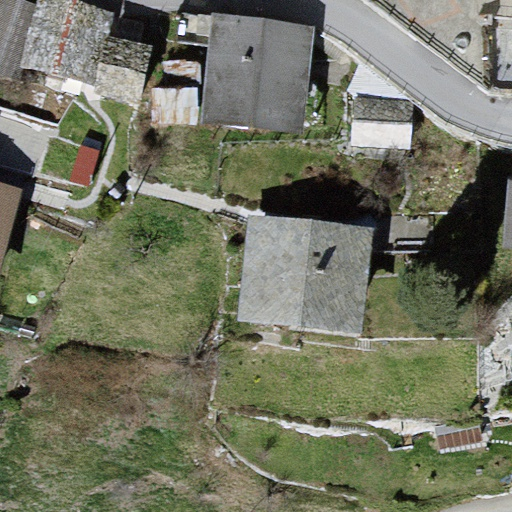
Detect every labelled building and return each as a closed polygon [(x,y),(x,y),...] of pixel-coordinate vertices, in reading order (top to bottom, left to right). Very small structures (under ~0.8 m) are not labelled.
[(11,0),(0,0),(0,67),(16,73),(38,9),(11,0)] [(106,16),(47,0),(46,0),(28,64),(88,81),(106,16)] [(309,30),(218,20),(207,120),(298,130),(309,30)] [(147,48),(109,38),(96,87),(134,97),(147,48)] [(194,90),(154,90),(155,122),(194,121),(194,90)] [(407,104),(356,101),(354,143),(404,146),(407,104)] [(46,135),(0,121),(0,162),(34,174),(46,135)] [(0,243),(14,191),(0,187),(0,243)] [(365,232),(255,221),(246,316),(356,327),(365,232)]
